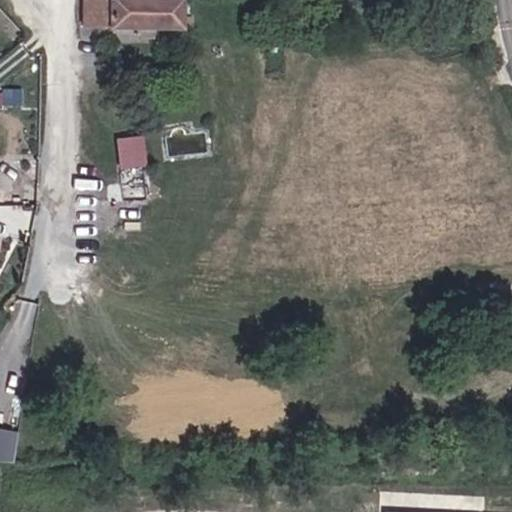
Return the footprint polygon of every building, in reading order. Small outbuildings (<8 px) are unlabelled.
[(89,0),(90,19),(198,17),(197,6),(188,6),(188,0),(89,0)] [(116,136),(120,167),(148,163),(143,132),(116,136)] [(1,166),(0,166),(0,204),(12,202),(1,166)] [(0,272),(12,230),(0,227),(0,272)] [(0,424),(0,459),(14,460),(16,426),(0,424)]
